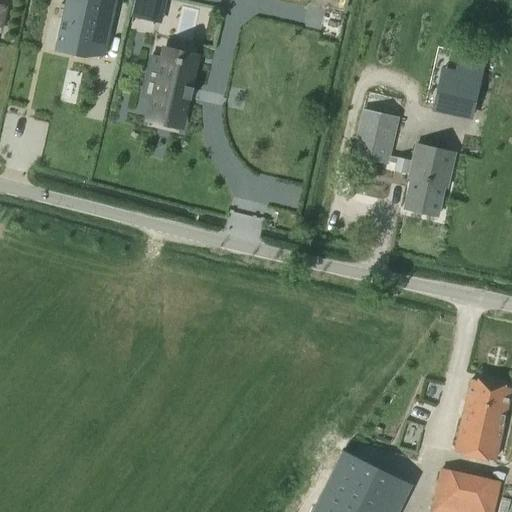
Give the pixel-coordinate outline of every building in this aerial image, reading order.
[(0,0),(0,66),(14,0),(0,0)] [(73,0),(66,0),(55,49),(73,53),(72,57),(82,60),(86,44),(106,48),(116,0),(86,0),(86,3),(73,0)] [(155,0),(147,35),(165,39),(175,0),(155,0)] [(470,117),(483,58),(438,48),(425,107),(470,117)] [(148,68),(141,96),(153,99),(150,111),(182,118),(186,99),(190,100),(191,99),(189,99),(192,89),(193,89),(193,88),(189,87),(193,66),(180,63),(181,59),(176,58),(175,62),(162,59),(160,70),(148,68)] [(387,162),(397,119),(363,112),(353,154),(387,162)] [(446,189),(454,154),(416,145),(412,162),(409,174),(408,178),(411,179),(404,207),(437,215),(444,188),(446,189)] [(396,158),(394,171),(409,174),(412,162),(396,158)] [(494,458),(508,391),(470,383),(456,450),(494,458)] [(343,453),(313,511),(400,511),(412,488),(343,453)] [(431,511),(432,511),(492,511),(499,484),(441,470),(431,511)]
